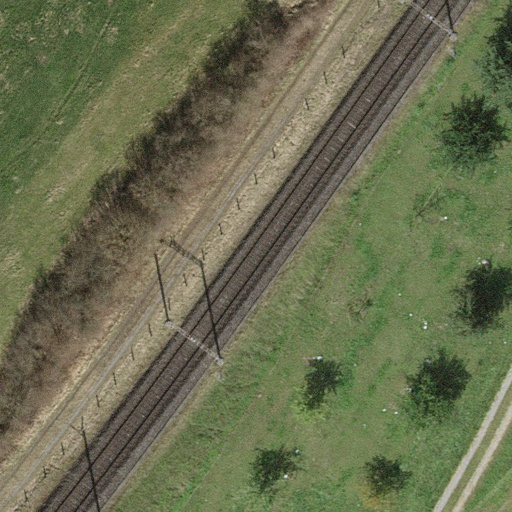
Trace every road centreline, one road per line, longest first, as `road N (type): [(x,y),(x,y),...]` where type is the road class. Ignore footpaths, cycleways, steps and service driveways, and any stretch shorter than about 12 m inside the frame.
road 1 (track): [(0,482),(348,0)]
road 2 (track): [(435,511),(511,373)]
